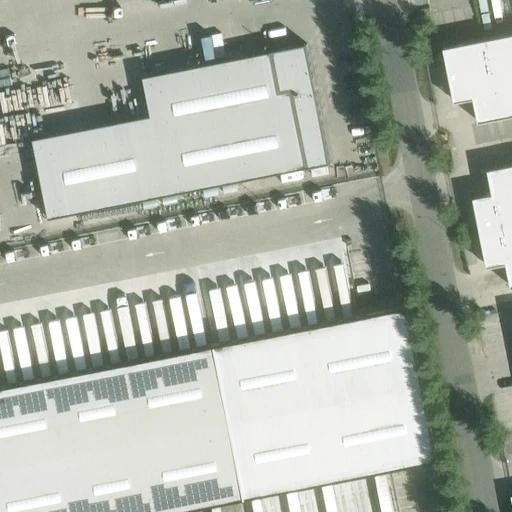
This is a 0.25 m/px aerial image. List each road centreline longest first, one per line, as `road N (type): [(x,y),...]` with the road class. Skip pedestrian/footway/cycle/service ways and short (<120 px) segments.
road 1 (unknown): [(0,267),(191,235),(235,241),(263,262),(285,293),(316,450),(319,511)]
road 2 (unclassified): [(472,511),(380,0)]
road 3 (unknown): [(319,0),(250,16),(47,32)]
